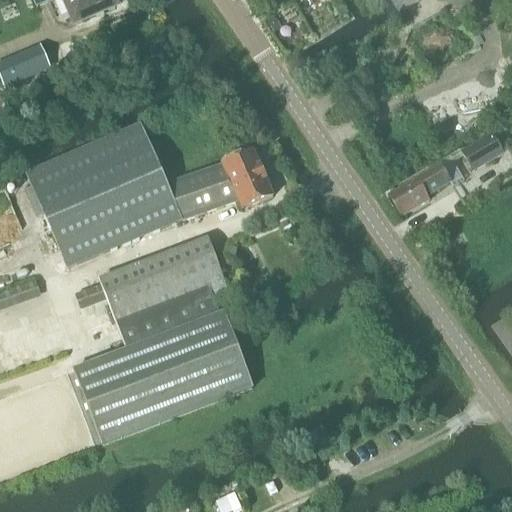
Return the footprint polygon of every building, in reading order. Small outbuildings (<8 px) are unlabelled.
[(33,0),(38,10),(59,0),(63,0),(75,26),(121,6),(118,0),(33,0)] [(389,0),(399,17),(428,0),(389,0)] [(144,135),(30,183),(68,274),(179,226),(182,225),(181,221),(168,191),(144,135)] [(496,137),(463,157),(474,177),(507,157),(496,137)] [(274,199),(254,154),(224,168),(225,170),(240,206),(244,213),(274,199)] [(421,181),(390,199),(404,222),(455,193),(453,190),(464,184),(454,167),(444,172),(442,169),(440,170),(438,166),(435,168),(419,177),(421,181)] [(225,170),(168,191),(181,221),(182,225),(240,206),(225,170)] [(209,243),(103,284),(128,350),(218,316),(212,300),(228,293),(209,243)] [(226,318),(77,376),(105,449),(255,393),(226,318)]
